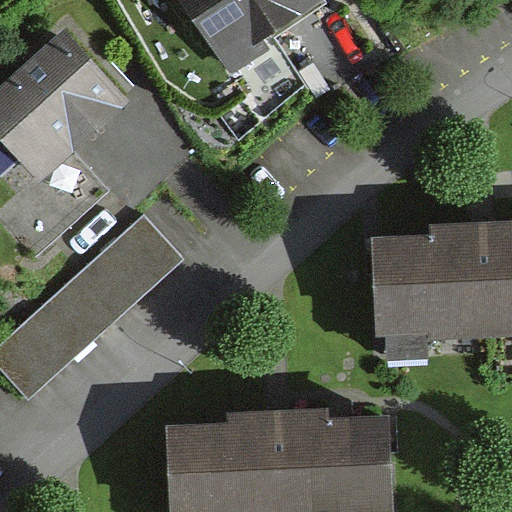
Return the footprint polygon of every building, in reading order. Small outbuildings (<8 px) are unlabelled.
[(325,0),(176,0),(225,71),(327,2),(325,0)] [(126,104),(65,34),(0,90),(0,161),(26,191),(126,104)] [(144,211),(0,348),(0,362),(35,398),(185,254),(144,211)] [(422,240),(364,243),(368,335),(511,328),(511,226),(422,231),(422,240)] [(220,430),(160,432),(163,511),(385,511),(382,420),(321,423),(321,415),(219,420),(220,430)]
